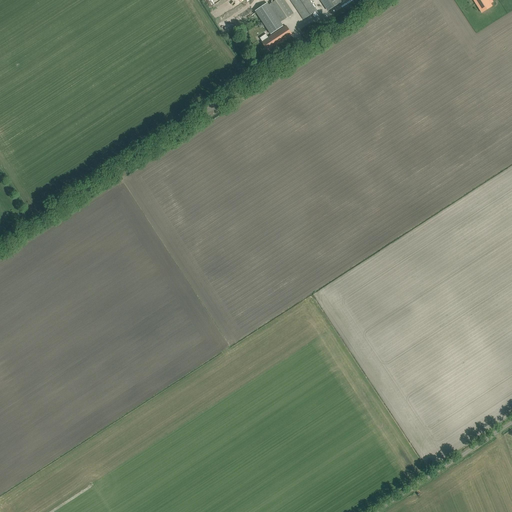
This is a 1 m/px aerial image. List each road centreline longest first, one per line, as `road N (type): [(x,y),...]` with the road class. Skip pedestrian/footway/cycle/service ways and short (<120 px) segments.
road 1 (unclassified): [(0,246),(379,0)]
road 2 (unclassified): [(375,511),(511,422)]
